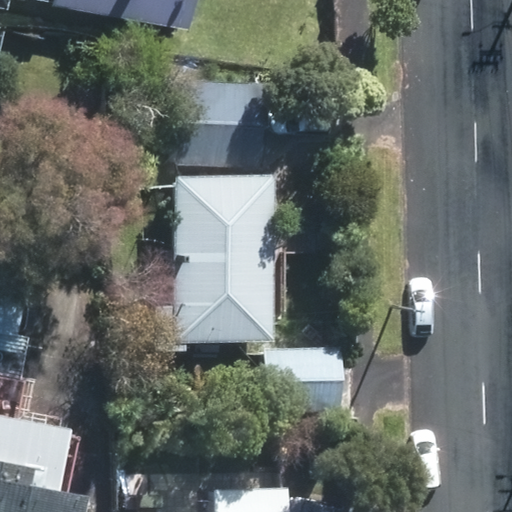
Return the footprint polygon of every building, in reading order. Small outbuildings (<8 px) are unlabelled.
[(0,0),(0,1),(165,32),(170,0),(0,0)] [(246,85),(162,84),(161,167),(245,167),(246,85)] [(248,179),(151,179),(159,345),(255,345),(248,179)] [(18,257),(0,254),(0,382),(4,383),(18,257)] [(322,348),(247,351),(249,415),(324,412),(322,348)] [(39,434),(0,426),(0,511),(59,511),(62,500),(27,493),(39,434)] [(153,511),(277,511),(276,473),(152,478),(153,511)]
